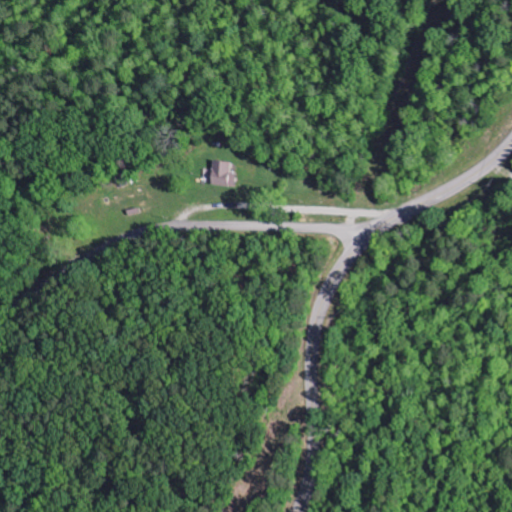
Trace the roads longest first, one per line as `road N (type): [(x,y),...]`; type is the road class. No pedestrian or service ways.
road 1 (tertiary): [(511,138),(483,168),(379,231),(330,288),(316,337),(314,467),(298,511)]
road 2 (residential): [(0,314),(153,231),(379,231)]
